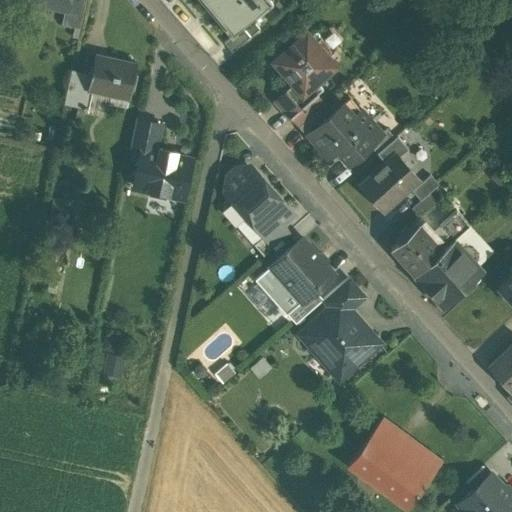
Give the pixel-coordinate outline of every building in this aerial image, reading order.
[(28,0),(30,5),(42,7),(45,4),(64,8),(65,8),(67,0),(28,0)] [(85,0),(67,0),(65,8),(64,8),(61,24),(79,28),(85,0)] [(201,0),(232,36),(252,20),(273,2),(270,0),(201,0)] [(232,36),(225,42),(232,51),(259,28),(252,20),(232,36)] [(306,32),(283,52),(282,51),(270,61),(281,73),(282,71),(293,84),(274,100),(290,118),(317,95),(323,90),(316,82),(336,65),(327,55),(331,51),(320,38),(315,42),(306,32)] [(132,64),(106,58),(106,56),(105,56),(104,60),(95,58),(96,54),(94,54),(90,74),(86,90),(87,91),(88,91),(88,89),(110,94),(110,96),(111,96),(113,90),(126,93),(125,99),(126,99),(134,63),(133,62),(132,64)] [(90,74),(70,69),(63,105),(83,109),(87,91),(86,90),(90,74)] [(110,94),(88,89),(88,91),(87,91),(83,109),(106,114),(110,96),(110,94)] [(126,93),(113,90),(111,96),(110,96),(108,103),(125,107),(126,99),(125,99),(126,93)] [(317,95),(291,118),(298,127),(317,111),(325,103),(317,95)] [(325,119),(308,133),(309,135),(329,157),(338,149),(349,162),(370,144),(381,134),(380,132),(350,97),(325,119)] [(298,127),(307,137),(309,135),(308,133),(325,119),(317,111),(298,127)] [(511,116),(501,126),(511,138),(511,116)] [(160,124),(135,119),(129,147),(141,150),(154,152),(154,151),(160,124)] [(381,134),(370,144),(377,153),(395,137),(386,127),(380,132),(381,134)] [(377,153),(385,162),(392,156),(395,159),(408,148),(397,135),(395,137),(377,153)] [(159,148),(158,152),(154,151),(154,152),(141,150),(133,186),(146,188),(148,195),(165,198),(169,193),(182,196),(190,159),(175,156),(176,152),(159,148)] [(395,159),(392,156),(385,162),(359,185),(382,211),(415,182),(395,159)] [(291,213),(256,173),(253,175),(245,166),(235,169),(228,175),(225,188),(231,195),(247,213),(265,233),(266,234),(278,224),(291,213)] [(431,174),(411,191),(420,201),(433,190),(440,184),(431,174)] [(420,201),(412,209),(419,218),(441,199),(433,190),(420,201)] [(231,195),(222,203),(222,208),(235,224),(247,213),(231,195)] [(468,224),(456,210),(441,226),(447,233),(436,244),(441,249),(452,239),(468,224)] [(278,224),(266,234),(265,233),(253,244),(263,255),(287,234),(278,224)] [(436,244),(419,224),(390,248),(414,274),(415,273),(441,249),(436,244)] [(301,237),(270,265),(265,270),(276,282),(281,277),(301,300),(302,301),(314,290),(333,273),(301,237)] [(441,249),(415,273),(441,303),(479,268),(474,263),(477,260),(477,252),(471,245),(464,245),(460,248),(452,239),(441,249)] [(511,270),(496,285),(509,300),(511,297),(511,270)] [(322,299),(330,308),(340,299),(349,309),(364,296),(347,277),(322,299)] [(314,290),(302,301),(301,300),(286,313),(295,323),(322,299),(314,290)] [(330,308),(301,333),(333,370),(345,359),(349,364),(356,364),(362,359),(362,353),(376,341),(365,328),(360,328),(355,322),(355,317),(349,309),(340,299),(330,308)] [(511,344),(488,366),(511,390),(511,344)] [(103,372),(120,375),(123,356),(106,353),(103,372)] [(442,460),(383,417),(370,435),(430,477),(442,460)] [(430,477),(370,435),(349,463),(408,506),(430,477)] [(511,511),(511,491),(510,493),(491,472),(453,506),(458,511),(511,511)]
